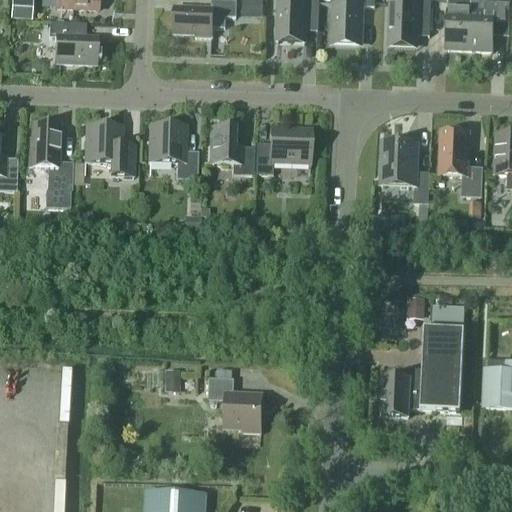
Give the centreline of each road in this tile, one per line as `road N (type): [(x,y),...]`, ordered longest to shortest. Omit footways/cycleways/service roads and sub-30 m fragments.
road 1 (unclassified): [(334,478),(348,99)]
road 2 (residential): [(348,99),(138,101)]
road 3 (unclassified): [(511,481),(334,478)]
road 4 (residential): [(348,99),(511,106)]
road 5 (residential): [(138,101),(0,95)]
